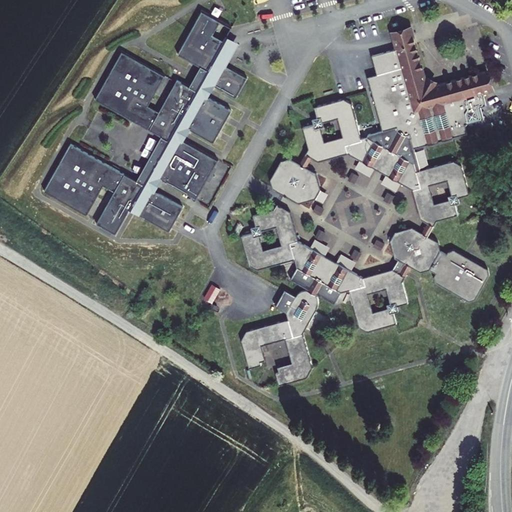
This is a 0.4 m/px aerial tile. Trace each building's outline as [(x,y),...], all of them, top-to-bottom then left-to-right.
[(150,107),(164,77),(121,55),(96,100),(167,141),(143,185),(69,145),(45,193),(87,217),(104,189),(115,194),(96,227),(116,237),(129,213),(169,232),(183,209),(154,192),(161,181),(195,200),(217,161),(182,142),(188,132),(213,144),(230,113),(206,99),(212,87),(235,99),(247,79),(226,68),(236,51),(222,43),(231,30),(201,14),(178,56),(205,71),(193,90),(176,82),(160,113),(150,107)] [(428,72),(413,24),(392,30),(397,50),(374,55),(378,74),(369,77),(385,132),(399,127),(401,134),(406,137),(413,132),(416,148),(470,134),(467,124),(486,119),(482,95),(495,90),(491,70),(441,81),(428,72)] [(299,127),(306,151),(323,162),(347,154),(417,190),(420,217),(436,224),(438,222),(459,215),(461,203),(461,198),(471,195),(467,167),(454,160),(419,170),(417,162),(369,137),(362,139),(354,102),(345,97),(310,108),(313,119),(308,120),(309,125),(299,127)] [(301,203),(318,200),(323,190),(319,175),(293,159),(283,161),(273,179),(274,188),(301,203)] [(239,236),(246,260),(263,271),(286,263),(356,298),(360,326),(376,333),(378,330),(399,323),(397,313),(401,307),(410,304),(407,275),(394,268),(359,279),(357,271),(309,246),(302,248),(294,210),(285,206),(250,217),(253,227),(248,228),(249,233),(239,236)] [(414,227),(396,233),(393,241),(397,256),(426,272),(434,269),(442,253),(438,241),(414,227)] [(262,358),(268,357),(263,343),(289,337),(294,360),(282,363),(283,368),(277,370),(280,384),(310,376),(314,368),(304,333),(321,304),(318,295),(307,290),(299,291),(289,310),(291,320),(251,330),(244,341),(251,367),(265,364),(262,358)]
